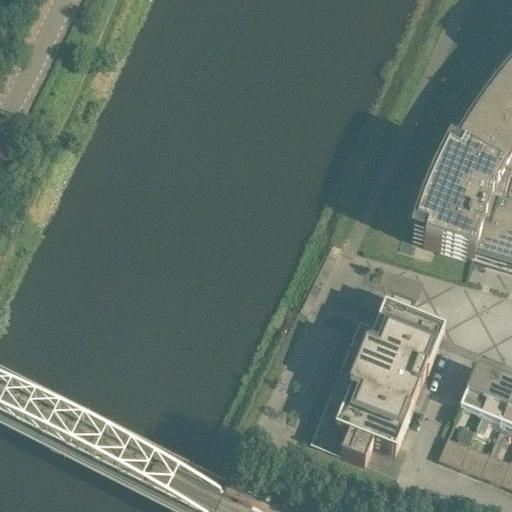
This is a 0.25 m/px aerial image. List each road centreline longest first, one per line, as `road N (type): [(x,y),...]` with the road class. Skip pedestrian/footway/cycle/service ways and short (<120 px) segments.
road 1 (residential): [(346,253),(464,0)]
road 2 (residential): [(0,397),(217,507)]
road 3 (residential): [(335,283),(511,358)]
road 4 (residential): [(511,313),(341,265)]
road 5 (residential): [(0,121),(62,0)]
